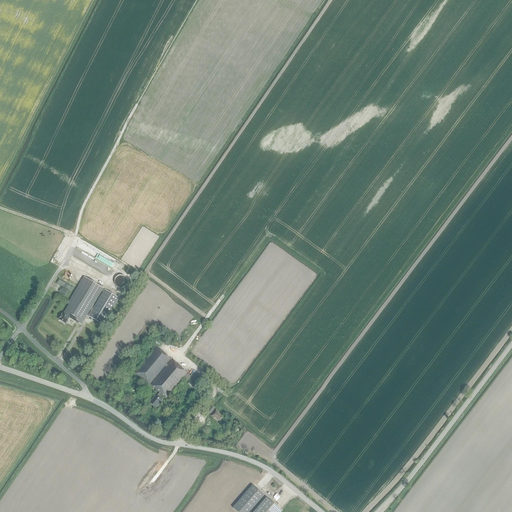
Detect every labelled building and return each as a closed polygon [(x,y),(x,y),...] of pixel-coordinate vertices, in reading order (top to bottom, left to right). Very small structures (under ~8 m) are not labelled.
[(80,239),(76,247),(85,251),(89,243),(80,239)] [(103,288),(84,277),(83,276),(65,306),(67,307),(64,313),(63,313),(59,320),(65,324),(69,318),(81,325),(87,315),(103,325),(119,298),(104,289),(95,305),(93,304),(103,288)] [(168,361),(170,358),(156,347),(134,372),(148,384),(166,363),(167,364),(150,383),(160,392),(157,396),(156,395),(150,402),(156,407),(162,400),(160,399),(163,395),(166,398),(184,377),(187,380),(190,376),(170,359),(168,361)] [(223,416),(218,413),(219,412),(216,409),(211,415),(214,418),(215,417),(220,421),(223,416)] [(249,511),(264,496),(252,485),(232,508),(237,511),(249,511)] [(280,511),(282,511),(267,497),(254,511),(280,511)]
